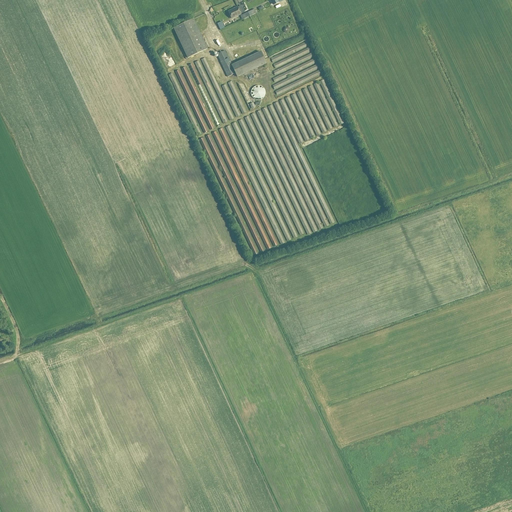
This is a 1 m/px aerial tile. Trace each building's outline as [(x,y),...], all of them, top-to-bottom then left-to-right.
[(241,14),(238,7),(228,12),(232,19),(241,14)] [(174,28),(188,58),(207,49),(193,19),(174,28)] [(266,63),(265,60),(261,52),(232,65),(225,51),(217,54),(228,77),(235,74),(237,77),(266,63)] [(184,69),(196,97),(199,96),(187,67),(184,69)] [(265,95),(265,93),(265,91),(264,89),(262,87),(260,86),(257,86),(255,86),(253,88),(252,90),(251,92),(251,94),(252,97),(253,98),(255,100),(257,100),(260,100),(262,99),(264,98),(265,95)]
